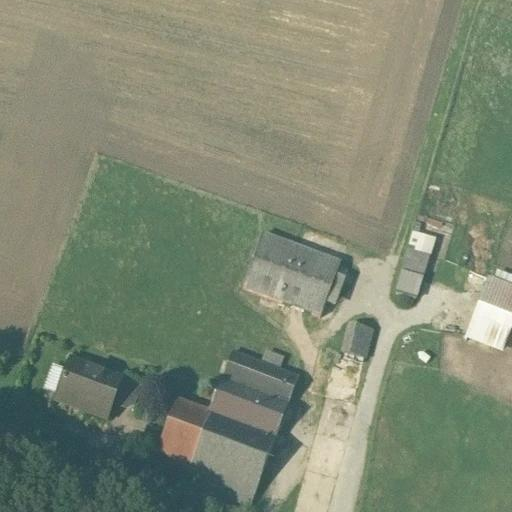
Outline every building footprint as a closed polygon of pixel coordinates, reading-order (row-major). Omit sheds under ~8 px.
[(418,217),(415,233),(439,238),(443,222),(418,217)] [(412,235),(394,293),(412,299),(432,241),(412,235)] [(339,267),(261,238),(241,291),(319,320),(339,267)] [(494,282),(487,279),(465,339),(502,352),(511,324),(511,278),(497,273),(494,282)] [(371,334),(348,328),(341,355),(364,361),(371,334)] [(297,380),(230,355),(207,416),(274,441),(297,380)] [(119,383),(69,364),(55,403),(105,422),(113,400),(119,384),(119,383)] [(139,391),(119,384),(113,400),(133,407),(139,391)] [(207,416),(176,404),(156,457),(211,477),(255,494),(274,441),(207,416)] [(255,494),(211,477),(205,492),(249,509),(255,494)]
